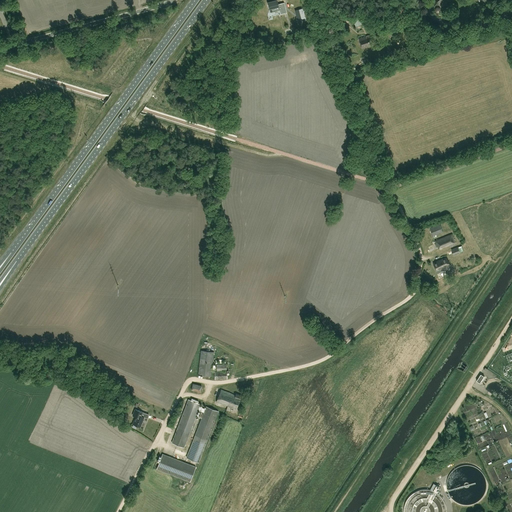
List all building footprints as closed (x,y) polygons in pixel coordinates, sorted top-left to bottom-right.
[(274,0),(272,1),(268,2),(270,12),(279,10),(280,15),(284,14),(282,6),(279,7),(276,0),(274,0)] [(303,8),(295,10),(297,17),(300,17),(301,20),(306,19),(303,8)] [(362,24),(359,16),(353,18),(356,26),(362,24)] [(376,44),(373,34),(359,39),(363,49),(376,44)] [(433,236),(434,237),(436,236),(436,235),(443,232),(440,224),(430,228),(433,236)] [(454,245),(454,244),(453,243),(455,242),(452,234),(435,241),(439,249),(449,244),(450,247),(454,245)] [(460,252),(458,247),(451,250),(454,255),(460,252)] [(439,260),(434,263),(437,271),(444,268),(445,270),(450,267),(449,264),(446,257),(440,261),(439,260)] [(201,350),(198,375),(211,376),(214,352),(201,350)] [(202,386),(193,383),(191,390),(200,392),(202,386)] [(237,410),(242,396),(236,393),(235,395),(226,391),(221,389),(216,402),(228,406),(237,410)] [(188,399),(177,429),(172,443),(184,447),(198,410),(201,411),(199,417),(202,418),(187,458),(198,462),(218,411),(206,406),(205,409),(199,407),(200,404),(188,399)] [(133,415),(136,416),(133,424),(140,427),(144,417),(140,416),(142,412),(135,409),(133,415)] [(190,481),(196,467),(162,454),(157,469),(190,481)]
